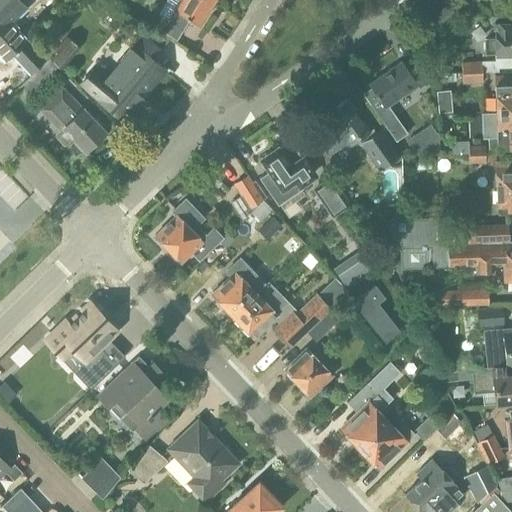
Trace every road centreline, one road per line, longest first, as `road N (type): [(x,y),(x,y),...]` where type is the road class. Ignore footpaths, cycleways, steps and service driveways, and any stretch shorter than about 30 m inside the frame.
road 1 (residential): [(99,237),(356,511)]
road 2 (residential): [(183,145),(405,0)]
road 3 (residential): [(271,0),(183,145)]
road 4 (residential): [(99,237),(0,133)]
road 5 (residential): [(0,333),(99,237)]
road 6 (residential): [(85,511),(0,419)]
road 7 (residential): [(99,237),(183,145)]
